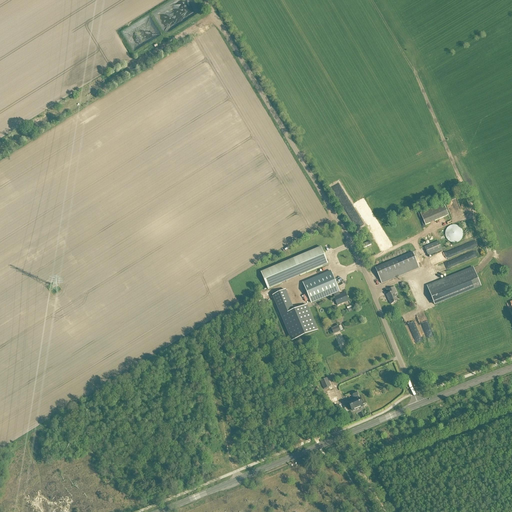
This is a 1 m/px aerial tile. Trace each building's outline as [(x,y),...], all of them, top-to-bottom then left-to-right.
[(421,216),(425,226),(449,216),(444,206),(421,216)] [(463,233),(461,230),(459,227),(455,226),(451,226),(448,228),(446,232),(445,236),(447,239),(449,242),(453,243),(457,243),(460,241),(462,237),(463,233)] [(438,242),(424,247),(428,257),(442,251),(438,242)] [(321,248),(293,259),(261,273),(268,289),(328,264),(321,248)] [(382,284),(419,268),(412,252),(375,268),(382,284)] [(435,306),(480,287),(473,269),(428,287),(435,306)] [(340,296),(338,291),(339,291),(332,273),(303,285),(311,303),(333,294),(335,298),(334,298),(337,306),(349,301),(346,293),(340,296)] [(394,288),(389,290),(391,294),(387,296),(389,301),(391,305),(398,302),(395,295),(397,294),(394,288)] [(286,291),(273,296),(292,341),(318,331),(308,306),(295,311),(286,291)] [(342,331),(340,326),(331,330),(333,335),(342,331)] [(331,387),(327,378),(320,381),(324,390),(331,387)] [(331,400),(337,398),(333,387),(327,389),(331,400)] [(356,401),(349,404),(352,412),(363,407),(357,393),(353,394),(354,397),(355,397),(356,401)]
